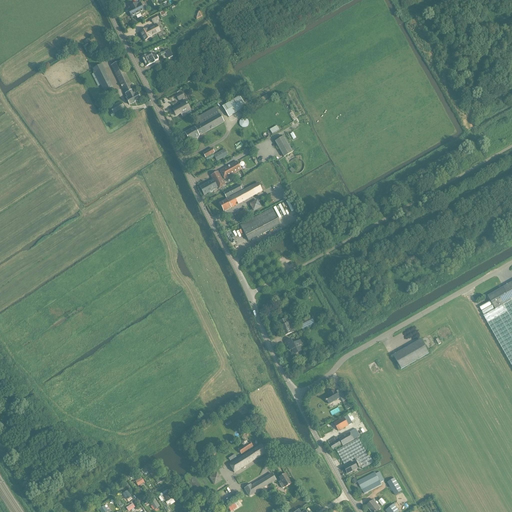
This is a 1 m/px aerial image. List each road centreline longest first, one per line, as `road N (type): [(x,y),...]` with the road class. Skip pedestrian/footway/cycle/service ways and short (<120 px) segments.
road 1 (residential): [(250,295),(103,0)]
road 2 (unclassified): [(296,396),(348,356),(511,263)]
road 3 (track): [(194,511),(173,481),(142,500),(129,485),(97,511)]
road 4 (residential): [(360,511),(296,396)]
